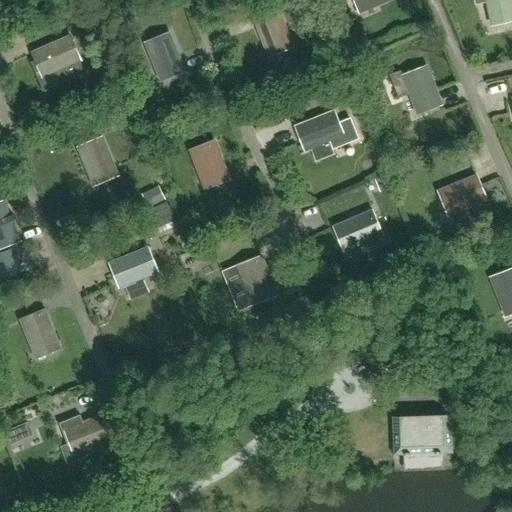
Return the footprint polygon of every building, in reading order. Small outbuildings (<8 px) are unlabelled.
[(365,11),(389,1),(391,0),(354,0),(356,4),(361,2),(365,11)] [(511,0),(475,0),(477,6),(487,4),(491,20),(501,18),(502,23),(511,20),(511,0)] [(292,47),(278,10),(255,19),(267,52),(276,48),(278,53),(292,47)] [(184,71),(169,34),(146,44),(159,76),(168,73),(170,77),(184,71)] [(80,61),(70,38),(33,54),(39,68),(44,66),(48,75),(80,61)] [(441,105),(427,68),(403,77),(416,110),(425,106),(427,111),(441,105)] [(401,71),(391,74),(397,96),(407,93),(401,71)] [(307,140),(311,149),(312,149),(317,161),(335,154),(330,142),(343,136),(334,113),(297,128),(302,142),(307,140)] [(117,176),(102,139),(79,149),(92,181),(101,177),(103,182),(117,176)] [(229,180),(214,142),(191,152),(204,185),(213,181),(215,186),(229,180)] [(486,200),(476,177),(439,192),(445,206),(450,204),(454,214),(486,200)] [(329,223),(371,208),(363,185),(321,199),(329,223)] [(20,240),(5,203),(0,204),(0,242),(4,241),(6,246),(20,240)] [(381,236),(372,212),(335,228),(341,242),(345,240),(349,249),(381,236)] [(157,273),(148,249),(111,265),(116,279),(121,277),(125,286),(157,273)] [(276,295),(262,258),(238,267),(251,300),(260,296),(262,301),(276,295)] [(511,270),(492,279),(504,311),(511,308),(511,270)] [(60,348),(45,311),(21,321),(34,353),(44,349),(46,354),(60,348)] [(69,447),(72,445),(77,443),(81,453),(101,444),(104,453),(125,444),(117,425),(109,429),(104,416),(84,424),(80,416),(60,424),(68,446),(69,447)] [(441,455),(443,454),(453,454),(452,444),(453,444),(452,416),(422,417),(423,455),(437,455),(437,457),(441,456),(441,455)] [(394,456),(404,455),(404,456),(406,456),(406,458),(410,457),(410,456),(423,455),(422,417),(392,417),(393,446),(394,446),(394,456)] [(11,444),(19,441),(14,428),(6,431),(11,444)]
